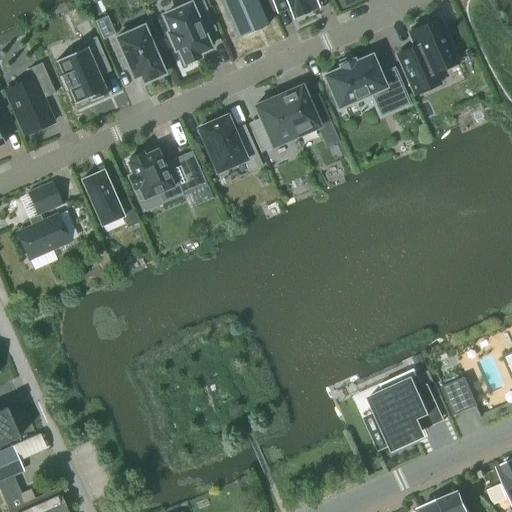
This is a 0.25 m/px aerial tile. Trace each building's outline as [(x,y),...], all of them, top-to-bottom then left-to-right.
[(199,28),(211,23),(200,0),(185,0),(188,5),(163,16),(170,33),(167,34),(174,50),(177,49),(184,65),(198,58),(196,54),(208,48),(199,28)] [(219,0),(236,37),(265,25),(265,26),(266,25),(255,0),(219,0)] [(270,0),(276,11),(287,7),(292,18),(294,17),(306,12),(306,11),(315,7),(312,0),(270,0)] [(114,34),(106,16),(94,21),(102,40),(114,34)] [(438,82),(434,73),(456,63),(437,19),(430,22),(428,18),(413,24),(415,29),(408,32),(414,47),(396,55),(414,95),(415,94),(437,85),(439,84),(438,82)] [(160,57),(153,41),(149,42),(142,26),(114,38),(121,54),(120,54),(128,71),(129,71),(132,79),(139,76),(142,83),(163,74),(156,58),(160,57)] [(459,26),(448,31),(451,38),(463,33),(459,26)] [(95,37),(81,42),(84,48),(55,61),(55,62),(56,62),(62,75),(58,77),(65,91),(68,90),(74,103),(73,103),(74,105),(90,98),(91,100),(90,101),(90,102),(107,94),(107,93),(105,94),(96,71),(108,66),(95,37)] [(340,69),(323,76),(337,108),(369,94),(374,108),(388,101),(393,112),(409,105),(393,69),(378,75),(370,56),(353,63),(352,60),(338,66),(340,69)] [(54,93),(41,63),(28,69),(32,78),(4,90),(24,135),(52,123),(41,99),(54,93)] [(301,86),(277,96),(295,137),(329,122),(320,101),(309,106),(301,86)] [(295,137),(277,96),(253,107),(262,126),(251,131),(260,152),(295,137)] [(248,136),(236,141),(225,117),(197,129),(216,172),(243,160),(248,172),(261,166),(248,136)] [(131,175),(127,177),(138,202),(156,194),(159,203),(181,193),(167,160),(161,162),(156,150),(143,156),(142,153),(127,160),(128,162),(126,163),(131,175)] [(188,181),(200,175),(190,153),(178,159),(188,181)] [(102,171),(80,180),(100,226),(121,217),(126,228),(138,223),(127,198),(116,203),(102,171)] [(36,214),(59,204),(49,182),(26,192),(36,214)] [(67,240),(55,214),(15,232),(27,258),(67,240)] [(511,351),(502,356),(511,380),(511,351)] [(384,390),(367,398),(377,420),(389,446),(390,449),(410,440),(416,437),(410,423),(420,419),(415,409),(435,401),(427,384),(422,387),(417,375),(384,390)] [(465,377),(440,387),(453,416),(477,405),(465,377)] [(0,445),(18,437),(5,408),(0,409),(0,445)] [(0,451),(0,478),(21,469),(11,447),(0,451)] [(503,466),(498,468),(504,482),(500,484),(507,499),(511,497),(511,499),(511,459),(502,464),(503,466)] [(66,511),(57,491),(35,501),(30,490),(20,494),(25,506),(10,511),(66,511)] [(436,502),(418,509),(419,511),(465,511),(458,495),(457,493),(454,494),(436,502)]
